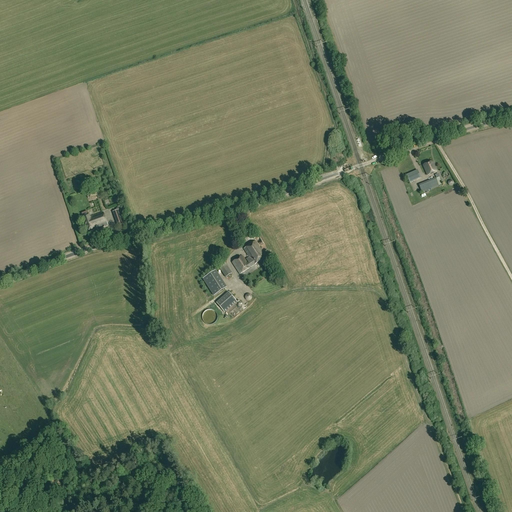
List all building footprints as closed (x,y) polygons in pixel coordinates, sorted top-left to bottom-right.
[(433,161),(424,165),(428,175),(437,171),(433,161)] [(405,183),(406,185),(422,178),(418,171),(410,175),(411,177),(409,179),(410,180),(405,183)] [(440,177),(419,185),(423,193),(443,184),(440,177)] [(96,188),(86,191),(88,198),(98,195),(96,188)] [(97,230),(108,226),(104,213),(90,217),(90,215),(83,217),(89,232),(97,230)] [(250,257),(248,258),(254,266),(267,257),(256,242),(245,249),(250,257)] [(248,262),(247,263),(243,256),(233,262),(241,274),(254,266),(248,258),(247,259),(248,262)] [(226,277),(232,274),(225,264),(220,267),(226,277)] [(217,271),(204,279),(215,296),(228,288),(217,271)] [(229,292),(217,303),(225,313),(237,302),(229,292)] [(203,332),(213,328),(210,319),(199,322),(203,332)]
